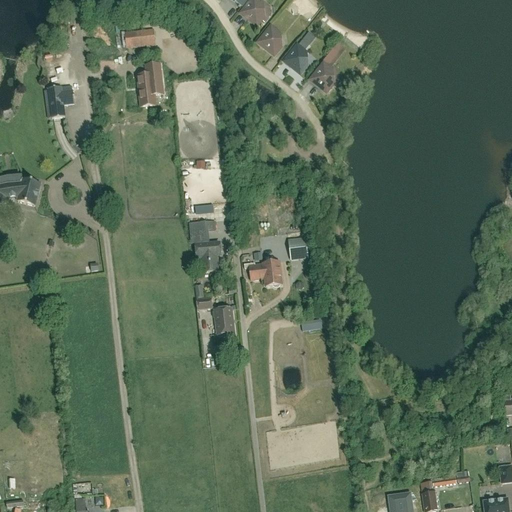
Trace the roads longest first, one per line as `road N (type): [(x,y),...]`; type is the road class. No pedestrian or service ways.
road 1 (residential): [(137,511),(89,88)]
road 2 (track): [(315,121),(298,98),(249,63),(207,0)]
